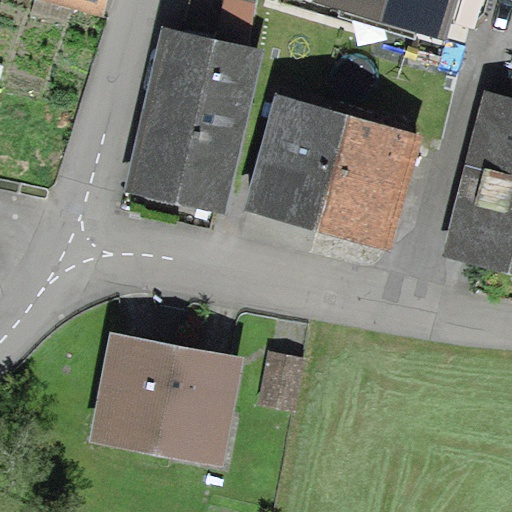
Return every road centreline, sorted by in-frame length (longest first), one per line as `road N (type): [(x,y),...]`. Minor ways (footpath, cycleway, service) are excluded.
road 1 (residential): [(82,235),(511,325)]
road 2 (residential): [(82,235),(143,0)]
